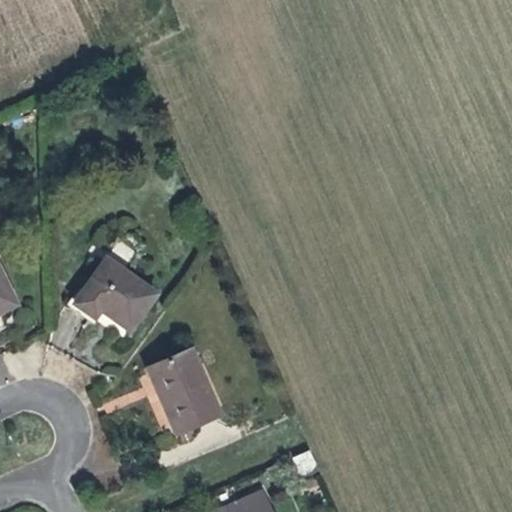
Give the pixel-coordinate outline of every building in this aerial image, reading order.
[(0,313),(31,298),(1,232),(0,232),(0,313)] [(151,299),(103,265),(75,304),(122,339),(151,299)] [(221,423),(197,368),(154,387),(178,442),(221,423)] [(289,456),(297,473),(314,465),(306,448),(289,456)] [(259,511),(251,493),(208,511),(259,511)]
